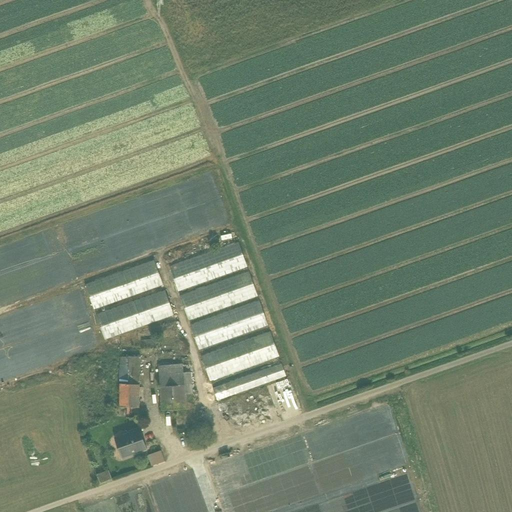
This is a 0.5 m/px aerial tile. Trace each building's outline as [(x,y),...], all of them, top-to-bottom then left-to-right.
[(169,266),(178,292),(248,267),(239,242),(169,266)] [(85,284),(94,310),(163,285),(153,260),(85,284)] [(180,295),(189,321),(258,296),(249,271),(180,295)] [(96,315),(105,341),(112,338),(174,316),(165,291),(96,315)] [(190,325),(199,350),(268,326),(259,300),(190,325)] [(202,357),(211,382),(280,358),(271,333),(202,357)] [(153,339),(143,340),(134,340),(134,350),(143,349),(154,349),(153,339)] [(121,357),(121,385),(139,385),(139,377),(135,377),(135,357),(121,357)] [(159,374),(184,372),(183,364),(159,366),(159,374)] [(213,389),(217,401),(286,376),(282,364),(213,389)] [(159,374),(160,387),(185,385),(184,372),(159,374)] [(191,372),(184,372),(185,385),(186,394),(193,394),(191,372)] [(121,407),(139,407),(139,385),(121,385),(121,407)] [(160,387),(162,410),(187,408),(186,394),(185,385),(160,387)] [(115,439),(122,458),(146,449),(138,428),(128,431),(129,434),(115,439)] [(148,455),(152,466),(165,462),(161,451),(148,455)] [(108,470),(97,475),(100,484),(112,480),(108,470)]
